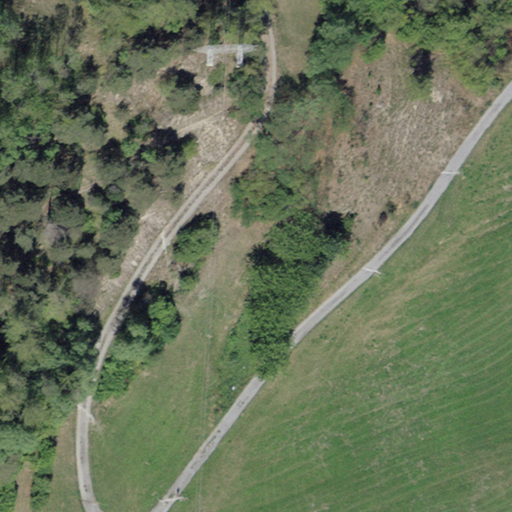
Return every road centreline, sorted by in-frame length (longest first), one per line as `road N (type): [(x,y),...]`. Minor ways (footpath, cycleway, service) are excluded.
road 1 (track): [(511,87),(399,239),(285,344),(150,511)]
road 2 (track): [(95,511),(82,494),(85,385),(134,276),(189,198),(252,131),(271,74)]
